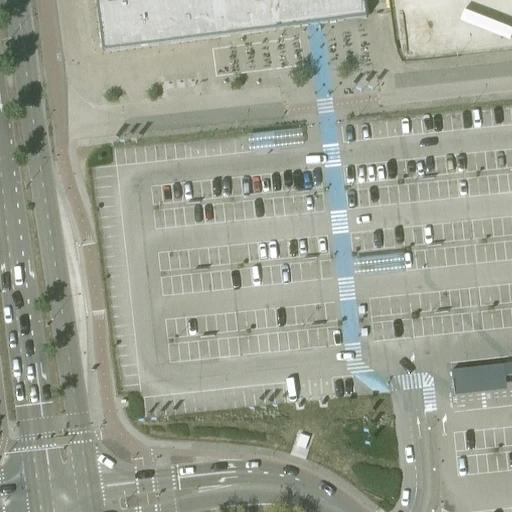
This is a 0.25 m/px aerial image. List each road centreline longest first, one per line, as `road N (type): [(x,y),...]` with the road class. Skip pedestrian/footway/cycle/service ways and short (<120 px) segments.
road 1 (secondary): [(87,479),(16,0)]
road 2 (secondary): [(9,250),(38,482)]
road 3 (unclassified): [(58,133),(270,112)]
road 4 (residential): [(290,486),(233,475),(87,479)]
road 5 (residential): [(130,511),(290,486)]
road 6 (unclassified): [(380,100),(411,80),(511,69)]
road 7 (unclassified): [(58,133),(43,0)]
